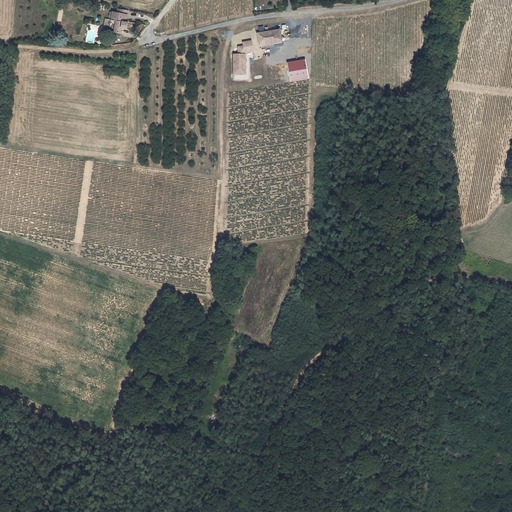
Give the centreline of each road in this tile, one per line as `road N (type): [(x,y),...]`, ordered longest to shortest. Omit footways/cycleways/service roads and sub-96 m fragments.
road 1 (track): [(218,445),(206,426),(230,343),(216,306),(229,23)]
road 2 (track): [(511,292),(456,276),(322,358),(292,394),(225,511)]
road 3 (track): [(456,276),(460,209),(447,93),(473,0)]
road 4 (track): [(0,390),(94,429),(163,429),(262,456)]
road 5 (residential): [(140,43),(250,18),(396,0)]
road 6 (track): [(171,0),(140,43),(116,51),(0,45)]
